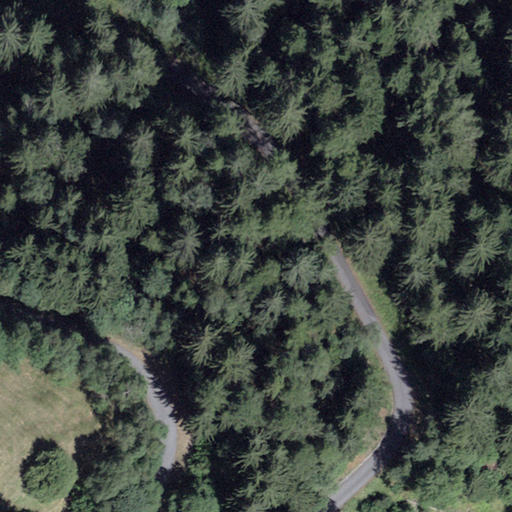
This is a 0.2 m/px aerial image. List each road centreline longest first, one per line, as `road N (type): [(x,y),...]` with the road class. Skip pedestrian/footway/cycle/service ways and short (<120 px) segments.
road 1 (unclassified): [(85,0),(285,160),(404,384),(409,405),(398,439),(328,511)]
road 2 (unclassified): [(145,511),(170,430),(155,377),(114,349),(0,305)]
